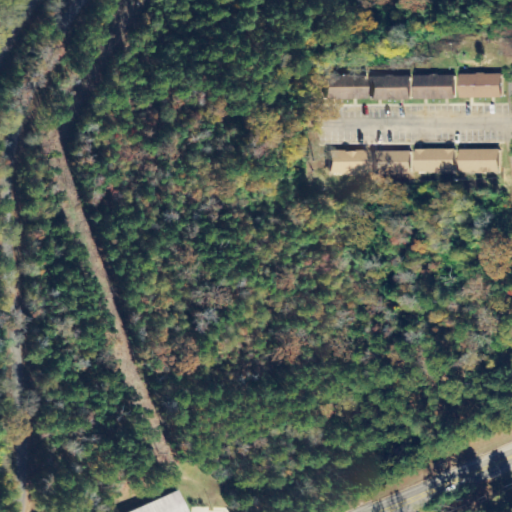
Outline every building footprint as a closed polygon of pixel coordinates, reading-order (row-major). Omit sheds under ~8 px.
[(501,98),(501,75),(460,75),(460,99),(501,98)] [(413,77),(413,100),(455,99),(454,76),(413,77)] [(323,101),(364,100),(363,77),(323,78),(323,101)] [(409,77),(368,78),(368,101),(410,100),(409,77)] [(456,173),(455,149),(415,151),(416,174),(456,173)] [(460,150),(460,173),(499,174),(499,151),(460,150)] [(327,151),(326,175),(366,176),(367,152),(327,151)] [(372,152),(373,175),(411,174),(411,152),(372,152)] [(184,511),(176,493),(127,511),(184,511)]
